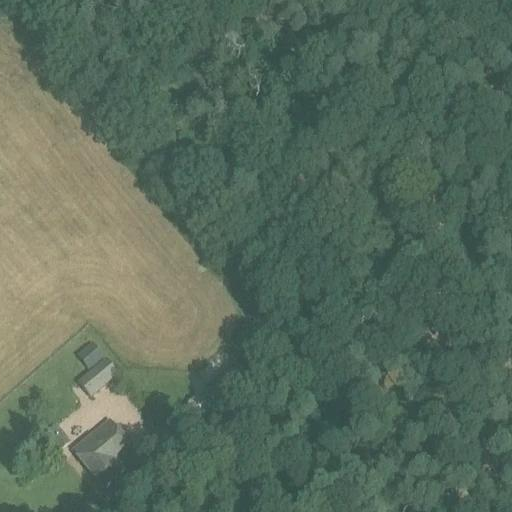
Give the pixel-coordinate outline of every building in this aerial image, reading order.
[(131,79),(133,96),(190,89),(188,72),(131,79)] [(77,357),(88,371),(104,359),(92,344),(77,357)] [(78,383),(90,398),(117,375),(105,361),(78,383)] [(209,387),(219,400),(249,377),(238,363),(209,387)] [(95,405),(108,419),(132,398),(119,383),(95,405)] [(195,420),(198,420),(199,420),(201,419),(202,418),(203,417),(203,415),(204,414),(205,412),(205,410),(205,407),(205,406),(204,403),(204,402),(202,401),(200,399),(198,398),(195,398),(194,398),(189,401),(187,402),(186,404),(186,406),(185,408),(185,410),(186,411),(186,414),(189,417),(193,420),(195,420)] [(73,453),(104,490),(126,471),(118,462),(132,450),(109,423),(73,453)] [(151,443),(162,454),(180,437),(169,426),(151,443)] [(46,436),(59,452),(71,443),(57,427),(46,436)]
